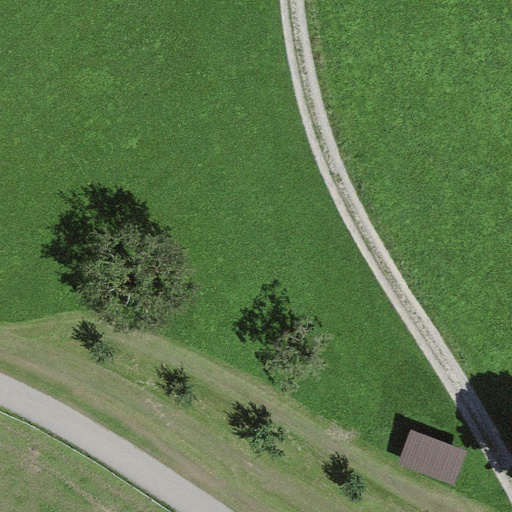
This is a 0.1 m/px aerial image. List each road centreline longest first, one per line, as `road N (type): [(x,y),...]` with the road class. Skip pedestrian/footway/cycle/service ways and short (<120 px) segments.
road 1 (track): [(511,461),(354,216),(302,86),(292,0)]
road 2 (track): [(0,391),(48,412),(206,511)]
